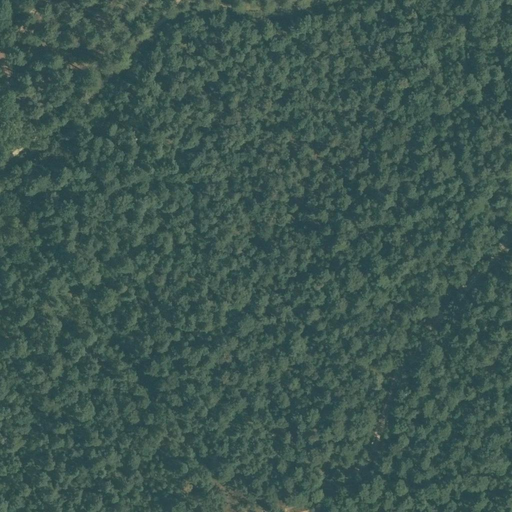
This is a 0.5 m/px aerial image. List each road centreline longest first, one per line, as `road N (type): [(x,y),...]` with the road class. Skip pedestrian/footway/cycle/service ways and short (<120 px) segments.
road 1 (track): [(325,511),(375,442),(398,344),(511,220)]
road 2 (track): [(176,6),(90,92),(0,163)]
